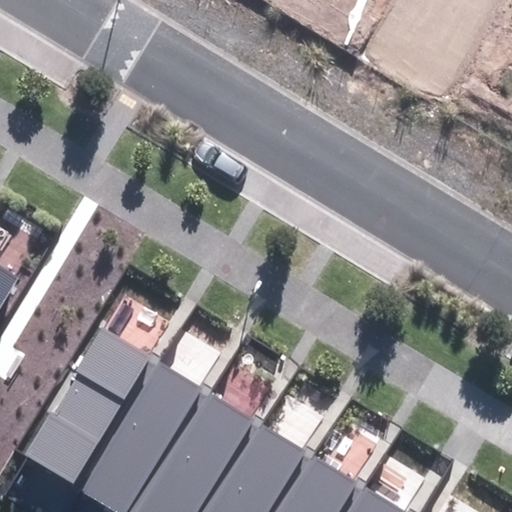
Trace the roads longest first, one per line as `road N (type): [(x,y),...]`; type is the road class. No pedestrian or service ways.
road 1 (residential): [(345,165),(70,0)]
road 2 (residential): [(511,267),(345,165)]
road 3 (residential): [(447,0),(345,165)]
